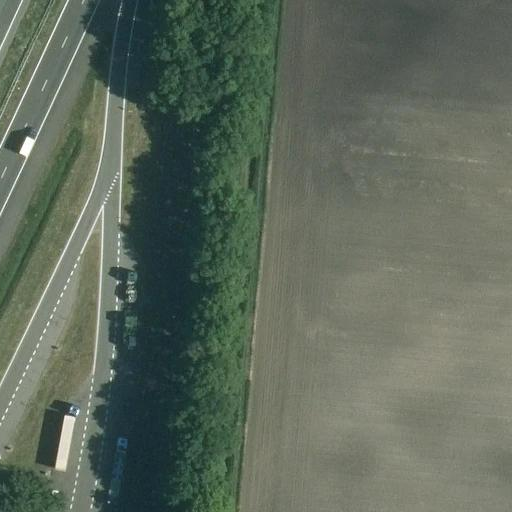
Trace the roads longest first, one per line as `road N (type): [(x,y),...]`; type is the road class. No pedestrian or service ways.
road 1 (motorway): [(0,176),(83,0)]
road 2 (motorway): [(111,169),(129,0)]
